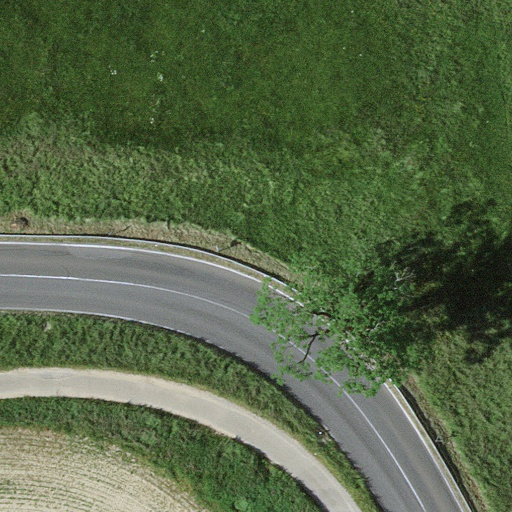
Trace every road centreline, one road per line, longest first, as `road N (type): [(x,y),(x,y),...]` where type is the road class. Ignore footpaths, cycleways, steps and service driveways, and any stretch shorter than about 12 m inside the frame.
road 1 (secondary): [(0,275),(127,282),(258,318),(330,373),(388,447),(424,511)]
road 2 (track): [(0,384),(87,383),(186,395),(270,435),(347,511)]
